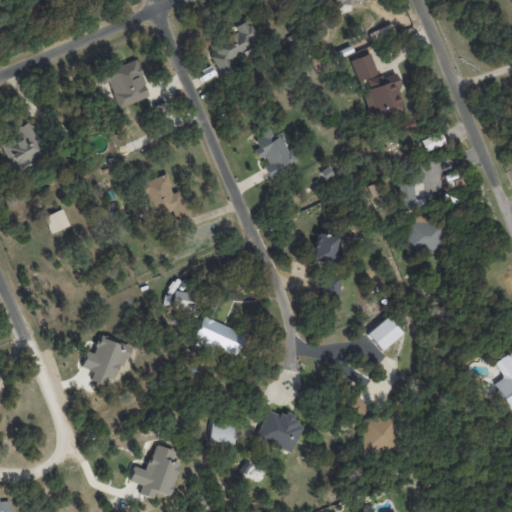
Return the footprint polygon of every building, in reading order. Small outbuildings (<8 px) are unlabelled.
[(321,0),(321,21),(359,16),(360,0),(321,0)] [(239,9),(210,40),(225,74),(258,59),(266,19),(239,9)] [(377,74),(369,53),(349,60),(357,81),(377,74)] [(98,78),(115,114),(150,93),(132,65),(98,78)] [(391,75),(361,81),(375,119),(406,112),(391,75)] [(26,121),(0,133),(0,147),(12,171),(44,158),(26,121)] [(423,151),(443,144),(439,132),(419,140),(423,151)] [(279,134),(253,146),(271,187),(304,168),(279,134)] [(456,181),(406,199),(401,175),(446,158),(456,181)] [(163,170),(134,184),(151,223),(176,210),(163,170)] [(399,209),(414,208),(413,182),(399,183),(399,209)] [(367,186),(371,197),(379,194),(375,183),(367,186)] [(68,226),(62,209),(42,217),(49,233),(68,226)] [(436,223),(407,226),(409,258),(441,255),(436,223)] [(330,236),(304,238),(307,300),(337,295),(330,236)] [(186,305),(189,293),(174,290),(171,302),(186,305)] [(204,314),(190,339),(235,361),(252,332),(204,314)] [(384,316),(364,333),(377,349),(397,333),(384,316)] [(100,339),(82,374),(121,392),(142,358),(100,339)] [(511,404),(502,410),(489,387),(508,377),(494,355),(511,347),(511,404)] [(344,406),(358,419),(368,408),(354,395),(344,406)] [(266,404),(252,434),(288,453),(306,420),(266,404)] [(393,422),(360,416),(359,448),(389,450),(393,422)] [(234,424),(209,423),(208,442),(233,443),(234,424)] [(151,442),(143,470),(133,465),(129,481),(148,483),(143,495),(158,502),(185,452),(151,442)] [(0,497),(0,511),(10,511),(11,498),(0,497)]
